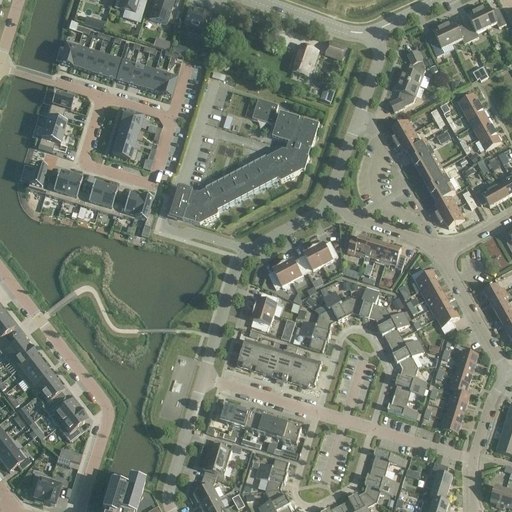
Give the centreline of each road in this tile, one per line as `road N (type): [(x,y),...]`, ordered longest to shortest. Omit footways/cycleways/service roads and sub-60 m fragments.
road 1 (residential): [(80,511),(105,405),(0,269)]
road 2 (residential): [(473,459),(204,379)]
road 3 (residential): [(204,379),(241,259),(329,201)]
road 4 (residential): [(171,118),(151,182),(82,163),(102,97)]
road 5 (residential): [(329,201),(376,75),(375,29)]
road 6 (residential): [(441,255),(511,377)]
road 7 (residential): [(172,511),(172,479),(204,379)]
road 8 (residential): [(441,255),(430,243),(352,218),(329,201)]
road 9 (residential): [(375,29),(345,31),(257,0)]
